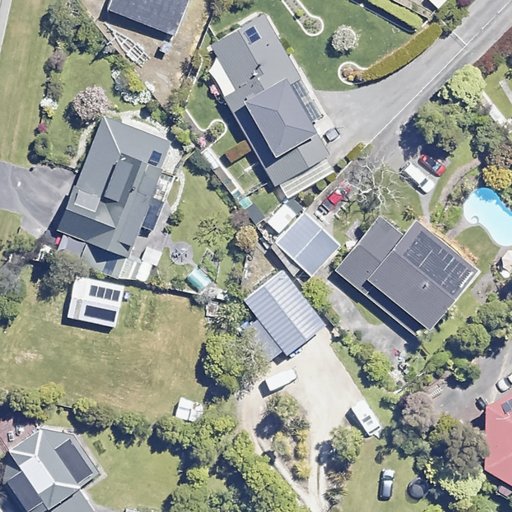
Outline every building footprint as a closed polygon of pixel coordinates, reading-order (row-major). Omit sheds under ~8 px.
[(112,0),(108,10),(175,35),(187,0),(112,0)] [(298,77),(259,13),(204,46),(231,90),(220,97),(284,202),(335,170),(284,85),(298,77)] [(77,260),(125,280),(133,261),(124,257),(137,225),(153,232),(165,204),(148,197),(169,145),(101,116),(54,227),(86,240),(77,260)] [(297,200),(269,224),(312,274),(340,250),(297,200)] [(471,271),(409,222),(401,232),(381,217),(338,272),(419,337),(471,271)] [(322,325),(279,271),(241,301),(283,355),(322,325)] [(122,286),(73,276),(66,316),(115,325),(122,286)] [(511,391),(485,408),(476,467),(499,480),(494,489),(510,499),(511,496),(511,391)] [(29,452),(2,444),(0,469),(0,479),(19,511),(42,511),(50,507),(53,511),(94,511),(80,488),(99,477),(71,431),(40,421),(29,452)]
